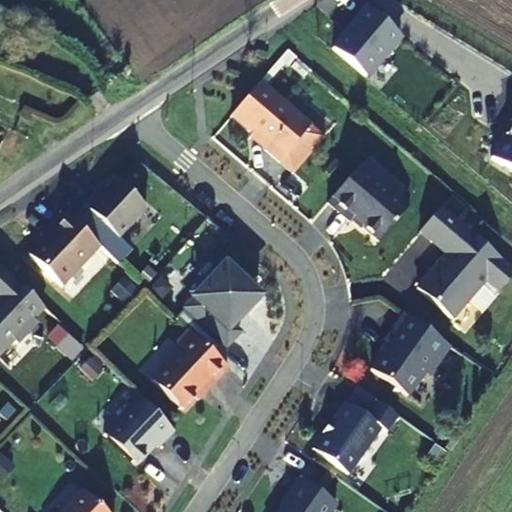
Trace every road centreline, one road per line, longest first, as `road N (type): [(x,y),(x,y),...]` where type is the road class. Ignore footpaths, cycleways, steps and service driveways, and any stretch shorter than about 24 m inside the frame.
road 1 (residential): [(194,511),(315,334),(304,266),(134,110),(0,212)]
road 2 (track): [(134,110),(286,0)]
